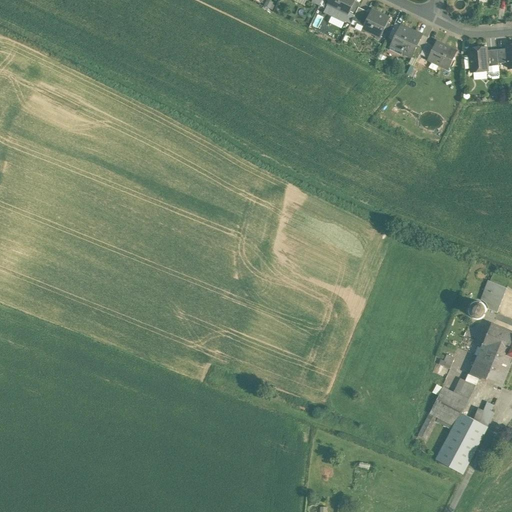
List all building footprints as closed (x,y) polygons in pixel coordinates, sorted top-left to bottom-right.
[(329,0),(321,0),(319,5),(326,8),(327,5),(329,0)] [(355,0),(329,0),(327,5),(348,15),(349,13),(355,1),(355,0)] [(355,1),(349,13),(355,15),(359,7),(360,3),(355,1)] [(355,15),(353,18),(366,24),(372,11),(368,9),(368,11),(359,7),(355,15)] [(388,19),(372,11),(366,24),(364,28),(366,29),(380,36),(388,19)] [(366,24),(353,18),(347,31),(347,32),(351,24),(356,26),(355,28),(365,33),(366,29),(364,28),(366,24)] [(417,33),(401,25),(391,47),(390,49),(401,55),(402,52),(412,57),(412,56),(418,45),(420,40),(415,37),(417,33)] [(418,45),(423,48),(426,42),(428,38),(422,35),(420,40),(418,45)] [(434,46),(426,42),(423,48),(420,54),(428,58),(434,46)] [(457,52),(436,42),(434,46),(428,58),(449,68),(457,52)] [(418,45),(412,56),(418,59),(420,54),(423,48),(418,45)] [(486,47),(470,49),(472,72),(489,70),(489,74),(492,77),(499,76),(499,65),(488,66),(487,50),(486,47)] [(507,48),(497,49),(498,63),(509,62),(507,48)] [(497,49),(487,50),(488,66),(499,65),(498,63),(497,49)] [(507,288),(496,283),(493,293),(494,293),(491,302),(488,309),(498,312),(507,288)] [(493,293),(485,290),(481,300),(484,301),(486,303),(487,301),(491,302),(494,293),(493,293)] [(486,314),(486,310),(486,307),(484,304),(481,302),(477,301),(474,302),(471,304),(469,307),(468,310),(469,314),(471,317),(474,319),(478,319),(481,319),(484,317),(486,314)] [(511,342),(511,332),(492,324),(483,344),(507,354),(511,342)] [(511,356),(507,354),(483,344),(471,375),(502,388),(511,361),(511,356)] [(455,358),(447,355),(445,361),(441,360),(439,364),(450,369),(455,358)] [(461,378),(454,392),(469,400),(476,385),(461,378)] [(443,388),(437,385),(433,392),(439,395),(443,388)] [(454,392),(443,387),(443,388),(439,395),(430,413),(438,417),(436,421),(453,430),(462,413),(469,400),(454,392)] [(484,410),(479,422),(488,427),(494,412),(492,411),(495,405),(487,402),(484,410)] [(484,410),(478,408),(474,419),(479,422),(484,410)] [(438,417),(430,413),(419,435),(427,439),(436,421),(438,417)] [(462,413),(453,430),(437,460),(463,474),(488,427),(479,422),(474,419),(473,419),(462,413)]
